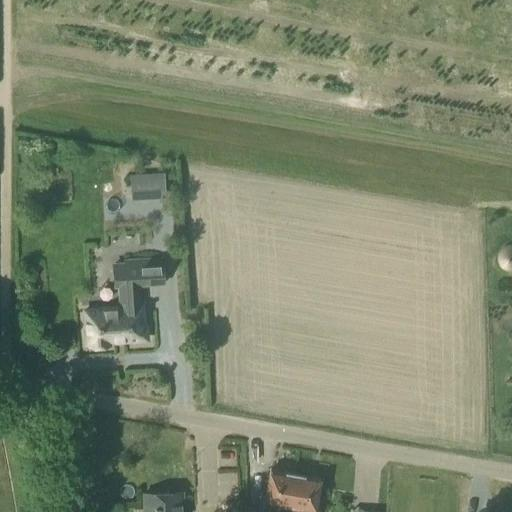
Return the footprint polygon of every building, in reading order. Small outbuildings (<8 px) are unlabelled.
[(150,174),(129,175),(131,200),(151,199),(152,199),(150,174)] [(163,284),(162,259),(136,261),(125,262),(126,265),(114,266),(115,281),(127,280),(128,295),(123,295),(124,309),(85,312),(88,342),(91,342),(91,346),(120,344),(120,340),(147,338),(146,329),(142,329),(141,307),(139,307),(138,286),(163,284)] [(287,511),(294,474),(268,470),(264,495),(259,494),(256,511),(287,511)] [(321,479),(294,474),(287,511),(319,511),(321,505),(316,504),(321,479)] [(143,511),(181,511),(180,493),(143,495),(143,511)]
